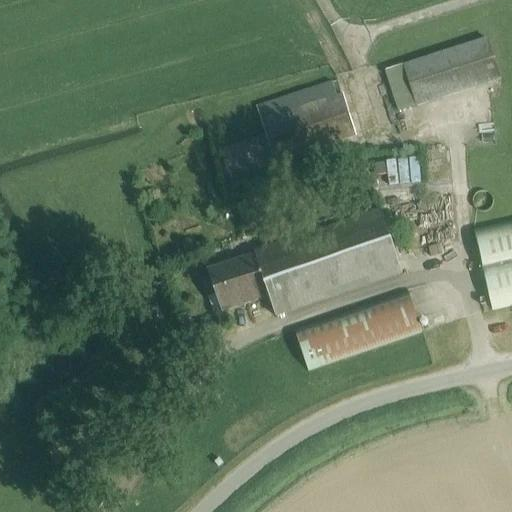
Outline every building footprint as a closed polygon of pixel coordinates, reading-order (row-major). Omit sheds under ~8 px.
[(399,114),(417,108),(500,81),(487,40),(404,67),(386,73),(399,114)] [(343,96),(339,97),(334,82),(256,107),(261,122),(275,164),(356,137),(343,96)] [(276,317),(402,275),(381,211),(295,240),(289,223),(262,232),(268,250),(254,254),(255,256),(210,271),(224,313),(269,298),(276,317)] [(491,309),(492,309),(511,304),(511,223),(473,233),(491,309)] [(408,292),(294,332),(308,371),(422,333),(408,292)] [(214,463),(218,469),(223,464),(218,459),(214,463)]
